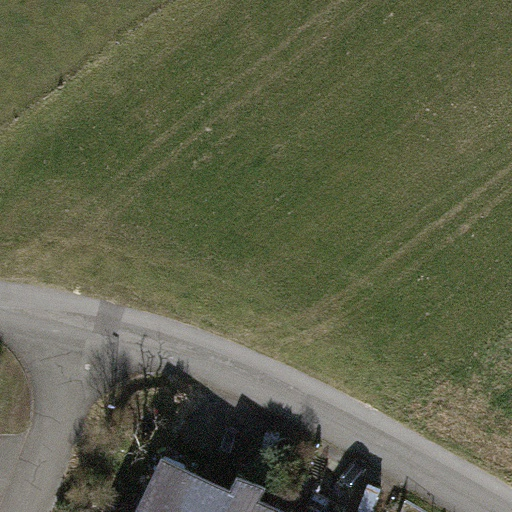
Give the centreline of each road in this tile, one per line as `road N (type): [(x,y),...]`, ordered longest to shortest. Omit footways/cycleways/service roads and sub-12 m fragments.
road 1 (residential): [(503,511),(300,394),(92,321)]
road 2 (residential): [(92,321),(26,511)]
